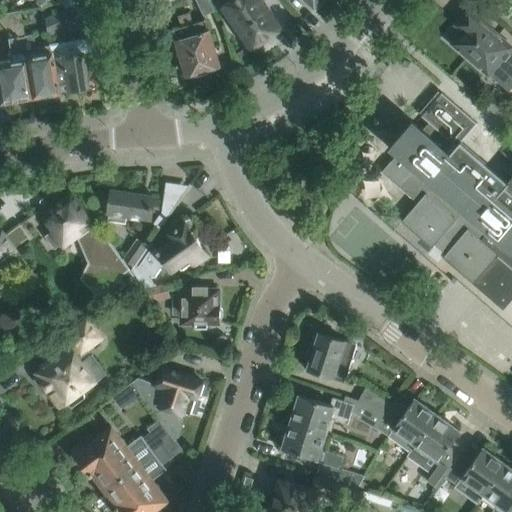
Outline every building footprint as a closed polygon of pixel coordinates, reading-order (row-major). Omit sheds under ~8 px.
[(197,0),(204,14),(214,9),(209,0),(197,0)] [(218,0),(224,7),(233,20),(232,24),(236,31),(241,31),(252,47),(257,43),(262,44),(268,39),(270,35),(279,27),(260,0),(218,0)] [(302,0),(314,10),(323,0),(302,0)] [(81,18),(75,5),(44,20),(46,34),(81,18)] [(19,38),(24,37),(19,10),(0,13),(0,21),(8,30),(12,29),(14,38),(19,37),(19,38)] [(464,31),(453,44),(496,81),(508,68),(510,69),(511,66),(511,49),(469,12),(457,25),(464,31)] [(182,26),(173,29),(177,42),(175,46),(177,54),(181,56),(187,75),(194,73),(195,76),(209,72),(208,69),(219,65),(209,31),(207,31),(204,20),(192,23),(189,13),(179,15),(182,26)] [(56,92),(51,59),(49,46),(36,48),(34,35),(24,37),(19,38),(29,97),(38,96),(42,99),(51,98),(54,93),(56,93),(56,92)] [(19,37),(14,38),(8,39),(10,54),(8,54),(9,61),(0,62),(0,101),(10,99),(11,101),(29,97),(19,38),(19,37)] [(62,56),(51,59),(56,92),(66,90),(66,91),(86,88),(85,83),(87,83),(86,72),(83,72),(80,53),(94,51),(92,38),(60,44),(62,55),(62,56)] [(243,48),(234,55),(242,65),(250,58),(243,48)] [(421,130),(411,121),(389,147),(397,154),(381,172),(417,203),(401,221),(431,248),(434,245),(445,254),(442,257),(504,310),(511,300),(511,176),(508,181),(507,181),(461,141),(460,140),(475,123),(476,124),(477,123),(441,92),(440,93),(441,93),(422,115),(421,116),(428,122),(421,130)] [(492,92),(482,102),(501,118),(510,107),(492,92)] [(168,187),(186,189),(188,166),(170,165),(168,187)] [(108,210),(108,212),(111,212),(110,223),(126,225),(127,215),(131,215),(131,214),(141,215),(141,217),(151,218),(152,210),(157,210),(159,201),(153,201),(154,196),(111,190),(110,199),(106,201),(105,208),(108,210)] [(53,210),(44,217),(53,229),(45,235),(55,248),(61,244),(64,248),(78,237),(104,273),(91,283),(104,301),(136,278),(96,224),(93,227),(71,197),(62,204),(61,203),(52,209),(53,210)] [(176,204),(163,202),(162,212),(168,216),(176,204)] [(188,219),(187,220),(171,231),(174,237),(158,249),(155,247),(154,248),(153,249),(153,250),(152,251),(150,249),(147,247),(133,265),(131,268),(146,290),(158,287),(151,277),(152,275),(153,275),(154,275),(155,274),(161,266),(161,265),(161,264),(165,261),(172,272),(180,267),(180,268),(192,260),(196,266),(209,256),(191,231),(194,229),(195,228),(195,227),(196,226),(196,225),(196,224),(195,223),(195,222),(194,221),(193,220),(192,219),(191,219),(190,219),(189,219),(188,219)] [(0,260),(16,250),(1,230),(0,231),(0,260)] [(123,258),(133,265),(147,247),(148,245),(137,237),(123,258)] [(158,287),(146,290),(154,301),(170,297),(167,284),(158,287)] [(173,299),(173,313),(179,313),(179,325),(195,325),(195,327),(208,327),(208,323),(220,323),(220,320),(221,320),(222,320),(222,319),(223,319),(224,319),(224,318),(225,318),(225,317),(226,317),(226,316),(226,315),(226,314),(226,313),(226,312),(226,311),(226,310),(225,310),(225,309),(224,309),(224,308),(223,308),(222,308),(221,308),(220,308),(220,304),(219,304),(219,290),(209,290),(209,285),(193,284),(193,286),(180,286),(180,299),(173,299)] [(65,332),(73,344),(52,360),(51,357),(40,366),(41,368),(34,373),(41,382),(40,383),(59,408),(66,402),(72,406),(85,397),(84,391),(106,373),(89,349),(104,337),(89,316),(65,332)] [(314,349),(307,370),(334,379),(335,378),(345,381),(357,344),(319,332),(318,336),(315,335),(311,348),(314,349)] [(154,412),(155,411),(169,430),(175,438),(182,418),(181,418),(183,413),(190,415),(197,395),(200,396),(204,385),(200,383),(201,380),(163,368),(158,384),(137,377),(133,381),(142,393),(140,394),(154,412)] [(132,380),(124,386),(134,399),(140,394),(142,393),(133,381),(132,380)] [(366,386),(358,399),(358,400),(384,417),(394,404),(366,386)] [(358,400),(358,399),(345,395),(343,401),(333,398),(331,405),(299,395),(291,422),(331,435),(335,420),(343,423),(350,420),(352,413),(377,428),(384,417),(358,400)] [(384,417),(377,428),(409,452),(413,448),(437,414),(414,398),(405,411),(394,404),(384,417)] [(106,488),(153,454),(147,446),(169,430),(155,411),(154,412),(158,419),(148,427),(150,431),(141,438),(140,437),(125,447),(109,425),(93,437),(92,436),(73,450),(79,459),(79,461),(79,463),(80,464),(81,466),(82,467),(83,468),(84,469),(86,470),(88,471),(91,475),(95,472),(106,488)] [(409,452),(408,455),(430,471),(425,478),(436,486),(437,486),(445,475),(444,475),(461,452),(464,449),(453,440),(459,431),(437,414),(413,448),(409,452)] [(331,435),(291,422),(282,449),(316,460),(320,461),(316,475),(350,485),(349,486),(358,489),(358,488),(365,475),(340,467),(344,455),(326,449),(331,435)] [(175,440),(175,438),(169,430),(147,446),(153,454),(106,488),(118,504),(115,507),(118,510),(118,511),(117,511),(149,511),(165,501),(151,481),(165,471),(160,464),(181,449),(175,440)] [(461,452),(444,475),(445,475),(457,484),(455,487),(477,503),(480,498),(505,463),(483,447),(472,461),(461,452)] [(511,511),(511,467),(505,463),(480,498),(495,508),(493,511),(511,511)] [(270,503),(268,509),(269,511),(334,511),(338,502),(355,508),(358,499),(390,510),(393,501),(317,477),(314,488),(319,490),(318,493),(280,481),(273,502),(270,503)]
